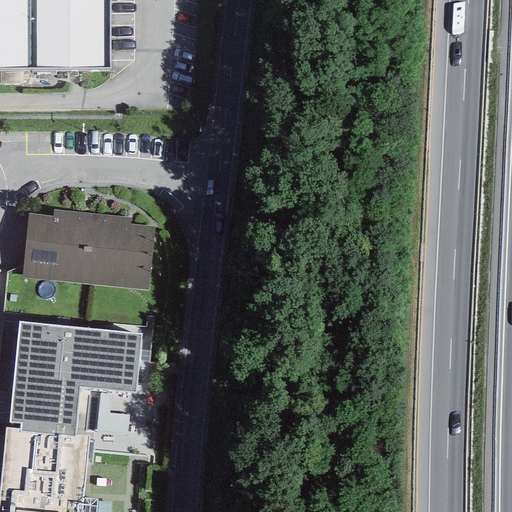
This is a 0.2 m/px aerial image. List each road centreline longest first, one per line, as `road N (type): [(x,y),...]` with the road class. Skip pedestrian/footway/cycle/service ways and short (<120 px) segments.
road 1 (motorway): [(468,0),(446,511)]
road 2 (tertiary): [(185,511),(214,176)]
road 3 (unknown): [(143,0),(139,77),(128,90),(109,97),(0,96)]
road 4 (residential): [(0,175),(61,165),(214,176)]
road 5 (tertiary): [(214,176),(236,0)]
